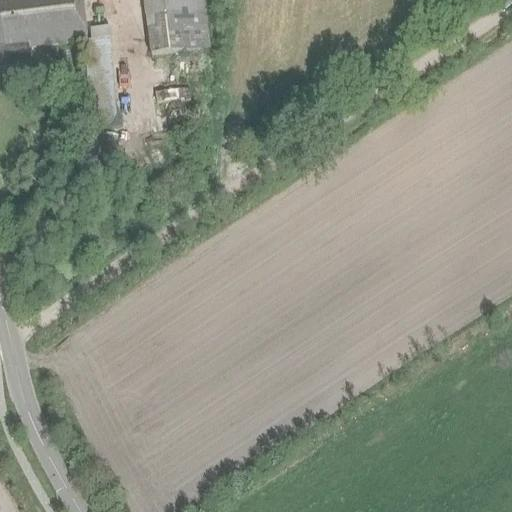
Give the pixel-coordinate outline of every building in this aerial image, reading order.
[(0,0),(0,78),(30,74),(26,47),(85,39),(79,0),(0,0)] [(211,51),(205,0),(143,0),(151,58),(211,51)] [(91,42),(111,41),(110,28),(90,30),(91,42)] [(86,84),(85,68),(36,73),(38,95),(64,92),(65,108),(86,106),(84,84),(86,84)] [(180,92),(179,93),(181,105),(200,103),(197,80),(180,82),(180,92)] [(88,140),(86,115),(67,116),(69,142),(88,140)]
